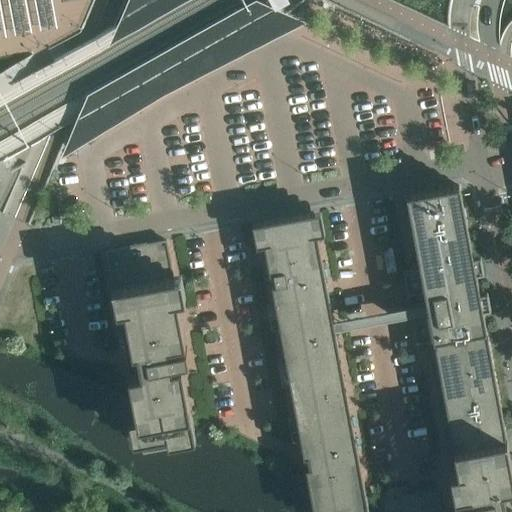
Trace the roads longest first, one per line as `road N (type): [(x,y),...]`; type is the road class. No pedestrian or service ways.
road 1 (residential): [(483,164),(47,245)]
road 2 (residential): [(463,0),(463,62),(483,164)]
road 3 (residential): [(483,164),(511,311)]
road 4 (residential): [(511,147),(491,30),(494,0)]
